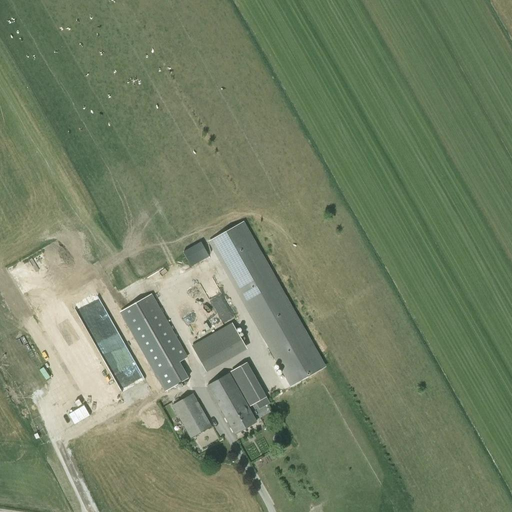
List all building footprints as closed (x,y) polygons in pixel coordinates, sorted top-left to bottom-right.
[(242,223),(210,241),(292,386),(324,368),(242,223)] [(200,257),(202,261),(208,258),(201,246),(190,253),(195,260),(200,257)] [(37,270),(25,276),(34,293),(46,287),(37,270)] [(150,295),(121,312),(166,390),(188,378),(179,362),(186,358),(150,295)] [(63,314),(50,322),(72,357),(85,349),(63,314)] [(233,324),(193,347),(202,364),(243,342),(233,324)] [(91,357),(79,363),(92,394),(104,389),(91,357)] [(246,363),(231,372),(250,406),(266,397),(246,363)] [(234,434),(240,431),(241,431),(250,426),(250,425),(256,422),(229,373),(207,385),(234,434)] [(193,393),(172,405),(190,438),(211,427),(193,393)] [(133,396),(123,401),(125,406),(136,401),(133,396)]
